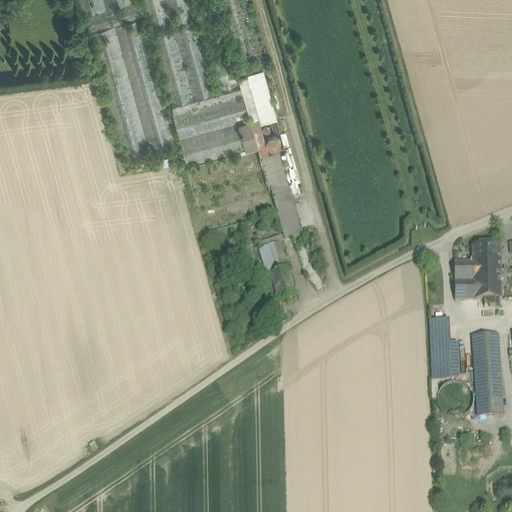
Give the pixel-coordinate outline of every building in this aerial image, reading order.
[(132,0),(74,0),(80,17),(83,16),(133,2),(132,0)] [(251,0),(140,0),(150,33),(152,33),(186,163),(206,234),(277,215),(282,236),(284,242),(303,237),(279,150),(269,153),(260,123),(247,78),(246,75),(270,68),(251,0)] [(133,2),(83,16),(123,159),(176,145),(137,1),(133,2)] [(263,73),(247,78),(260,123),(276,119),(263,73)] [(276,119),(260,123),(269,153),(279,150),(284,149),(276,119)] [(282,236),(257,244),(267,276),(270,275),(286,270),(286,271),(289,270),(281,243),(284,242),(282,236)] [(500,245),(472,247),(472,263),(473,302),(501,299),(500,245)] [(472,263),(454,263),(455,302),(473,302),(472,263)] [(286,270),(270,275),(279,302),(294,297),(286,271),(286,270)] [(273,302),(260,306),(265,321),(278,317),(273,302)] [(448,320),(429,321),(432,382),(451,381),(448,320)] [(498,336),(472,338),(477,418),(503,416),(498,336)]
